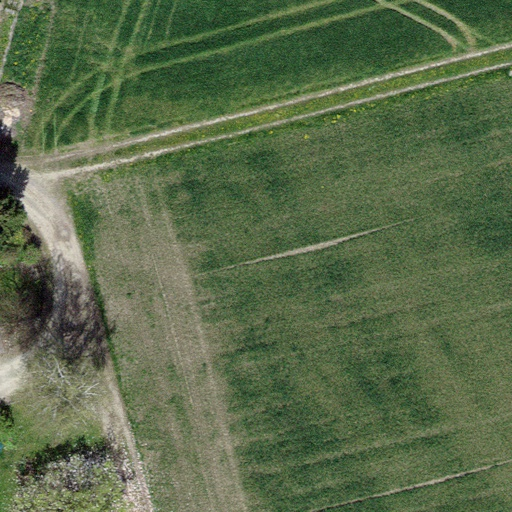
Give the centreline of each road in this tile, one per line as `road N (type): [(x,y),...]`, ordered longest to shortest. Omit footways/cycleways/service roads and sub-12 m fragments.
road 1 (track): [(40,176),(511,61)]
road 2 (track): [(40,176),(130,511)]
